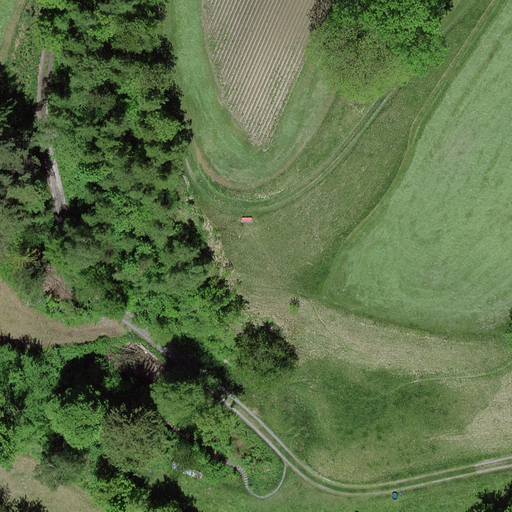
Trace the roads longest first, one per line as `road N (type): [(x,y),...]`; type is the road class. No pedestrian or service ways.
road 1 (track): [(55,0),(46,113),(62,242),(94,292),(288,457)]
road 2 (track): [(163,0),(172,105),(196,181),(239,208),(269,207),(319,172),(471,0)]
road 3 (track): [(288,457),(342,490),(384,489),(511,461)]
